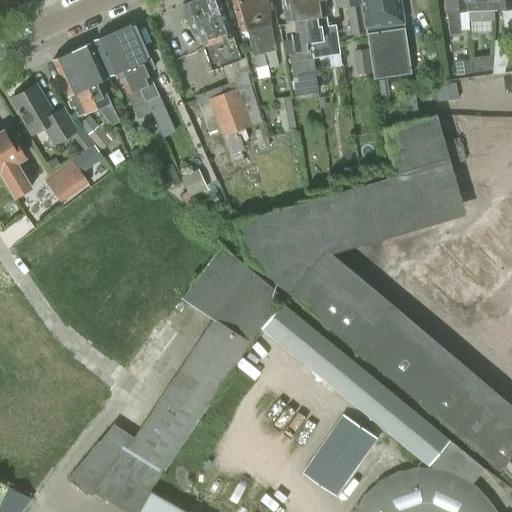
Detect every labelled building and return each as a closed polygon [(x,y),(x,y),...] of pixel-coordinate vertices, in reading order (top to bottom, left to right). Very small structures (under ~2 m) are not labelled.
[(219,0),(192,0),(182,4),(193,34),(198,32),(211,70),(240,60),(219,0)] [(251,0),(230,0),(239,30),(247,29),(258,80),(268,77),(267,69),(263,53),(251,0)] [(270,0),(251,0),(263,53),(275,51),(276,50),(270,24),(274,23),(270,0)] [(303,0),(282,0),(285,21),(293,19),(298,53),(289,55),(292,78),(315,75),(312,58),(303,0)] [(323,0),(303,0),(312,58),(328,56),(339,54),(336,33),(335,26),(328,27),(320,28),(318,16),(326,15),(323,0)] [(350,35),(365,33),(359,0),(334,0),(336,7),(346,5),(350,35)] [(359,0),(365,33),(371,79),(409,74),(399,0),(359,0)] [(442,0),(443,11),(448,11),(449,34),(461,34),(459,11),(465,10),(464,0),(442,0)] [(464,0),(465,10),(468,10),(468,22),(473,21),(491,21),(492,9),(491,0),(464,0)] [(511,0),(491,0),(492,9),(491,21),(494,20),(494,9),(502,8),(504,31),(511,30),(511,0)] [(134,23),(114,32),(140,89),(145,102),(159,96),(148,72),(154,69),(149,57),(134,23)] [(114,32),(94,41),(109,75),(116,72),(126,95),(140,89),(114,32)] [(90,42),(70,51),(97,108),(97,109),(110,104),(100,81),(106,78),(90,42)] [(97,108),(70,51),(52,60),(70,100),(67,102),(70,109),(74,107),(79,118),(97,109),(97,108)] [(275,51),(263,53),(267,69),(268,69),(278,67),(275,51)] [(481,57),(481,72),(491,71),(481,57)] [(453,61),(455,76),(472,73),(470,58),(453,61)] [(32,135),(44,128),(53,145),(76,131),(63,109),(53,115),(36,86),(12,100),(32,135)] [(237,88),(209,98),(219,129),(222,136),(226,147),(229,155),(241,151),(244,150),(237,130),(250,126),(237,88)] [(400,96),(404,121),(417,119),(414,94),(400,96)] [(277,99),(282,134),(296,132),(290,97),(277,99)] [(81,128),(79,130),(92,144),(94,142),(100,150),(110,143),(112,145),(120,138),(111,128),(110,129),(104,122),(98,127),(89,115),(78,124),(81,128)] [(310,244),(460,200),(435,115),(384,130),(397,176),(236,222),(247,262),(250,261),(499,471),(511,454),(511,426),(314,259),(310,244)] [(259,129),(254,131),(259,150),(270,147),(262,122),(257,124),(259,129)] [(0,173),(14,197),(30,187),(15,161),(24,156),(15,141),(10,144),(2,131),(1,132),(0,130),(0,173)] [(92,144),(79,130),(72,136),(84,151),(92,144)] [(458,159),(459,162),(467,160),(460,137),(445,142),(451,161),(458,159)] [(105,160),(94,145),(44,180),(61,204),(89,184),(83,175),(105,160)] [(171,165),(157,172),(165,190),(180,183),(171,165)] [(180,178),(189,197),(207,189),(198,169),(180,178)] [(351,169),(330,173),(332,186),(353,182),(351,169)] [(379,481),(363,495),(352,511),(497,511),(489,501),(476,487),(472,484),(484,470),(449,441),(450,440),(282,303),(261,329),(410,451),(403,460),(415,469),(397,473),(379,481)] [(302,474),(336,497),(377,439),(343,415),(302,474)] [(22,511),(32,499),(8,487),(0,503),(0,511),(22,511)]
